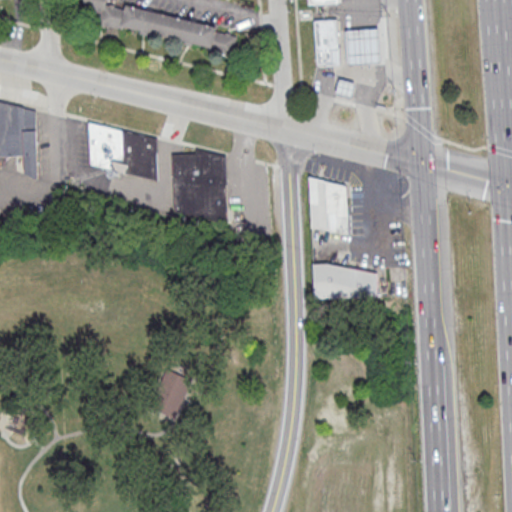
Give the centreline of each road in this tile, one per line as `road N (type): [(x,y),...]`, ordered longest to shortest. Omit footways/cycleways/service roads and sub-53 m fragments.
road 1 (residential): [(283,128),(296,382),(273,511)]
road 2 (tertiary): [(283,128),(0,61)]
road 3 (primary): [(428,306),(447,362),(453,511)]
road 4 (primary): [(428,306),(438,511)]
road 5 (primary): [(505,184),(493,0)]
road 6 (primary): [(410,0),(421,161)]
road 7 (residential): [(51,219),(50,71)]
road 8 (tertiary): [(421,161),(283,128)]
road 9 (primary): [(511,323),(505,184)]
road 10 (residential): [(274,0),(283,128)]
